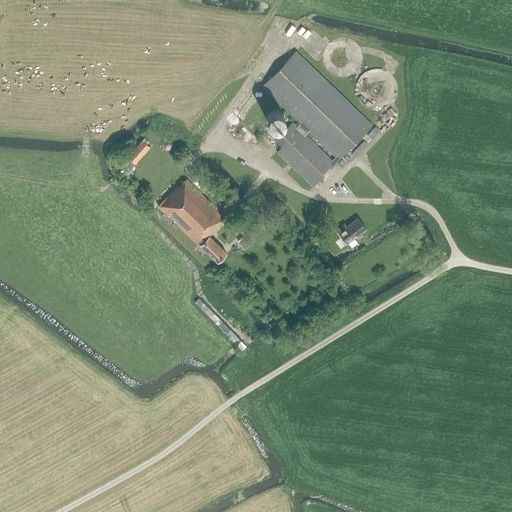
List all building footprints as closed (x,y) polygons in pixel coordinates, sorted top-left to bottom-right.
[(292,122),(275,140),(282,147),(277,152),(313,187),(372,125),(296,51),(262,86),(300,123),(297,127),(292,122)] [(150,147),(142,141),(128,157),(126,155),(121,161),(130,169),(150,147)] [(217,262),(226,253),(209,236),(226,219),(186,180),(179,187),(178,186),(158,206),(199,246),(200,245),(217,262)] [(337,229),(347,244),(366,230),(358,218),(346,227),(344,224),(337,229)] [(320,225),(316,220),(309,225),(314,231),(320,225)]
